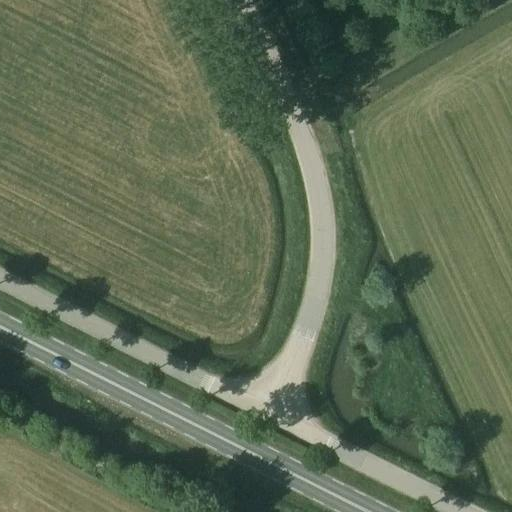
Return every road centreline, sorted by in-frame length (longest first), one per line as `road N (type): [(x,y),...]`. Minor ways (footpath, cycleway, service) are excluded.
road 1 (unclassified): [(271,412),(319,297),(319,202),(301,129),(241,0)]
road 2 (primary): [(339,498),(0,329)]
road 3 (unclassified): [(271,412),(0,278)]
road 4 (unclassified): [(466,511),(271,412)]
